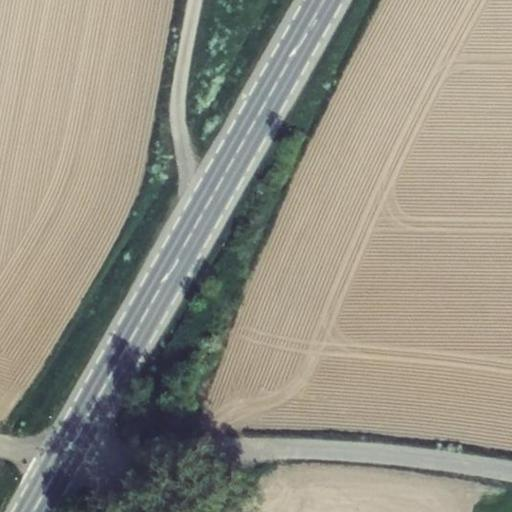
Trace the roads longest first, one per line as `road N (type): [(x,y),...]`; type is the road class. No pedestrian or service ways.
road 1 (secondary): [(323,0),(32,511)]
road 2 (track): [(62,460),(284,449),(411,455),(511,472)]
road 3 (track): [(203,210),(176,112),(193,0)]
